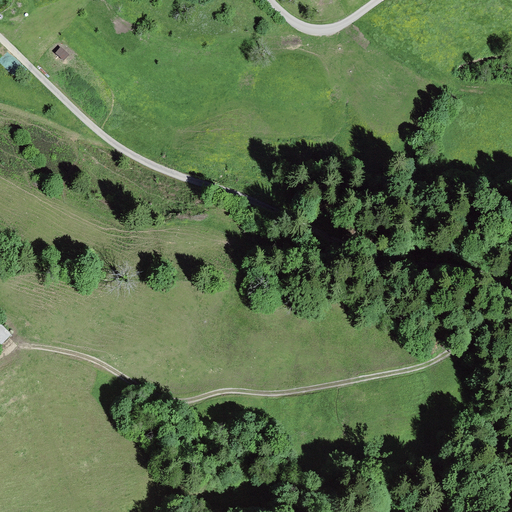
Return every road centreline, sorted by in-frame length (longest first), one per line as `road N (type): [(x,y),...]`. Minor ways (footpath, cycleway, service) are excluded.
road 1 (track): [(511,286),(496,273),(323,235),(259,202),(147,164),(85,120),(0,38)]
road 2 (track): [(434,260),(459,306),(458,338),(428,364),(279,395),(224,391),(191,401),(158,396),(71,352),(30,346)]
road 3 (unclassified): [(377,0),(339,26),(310,30),(270,0)]
